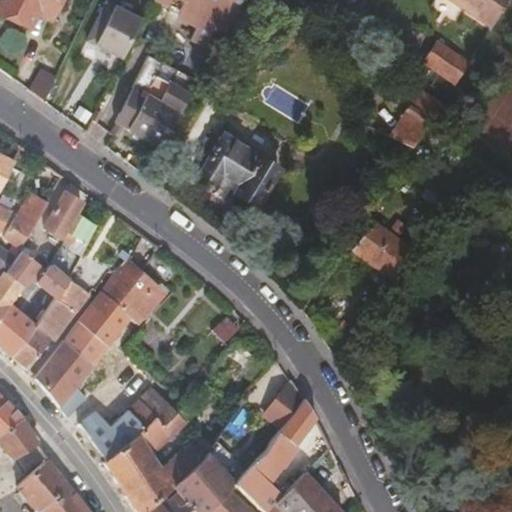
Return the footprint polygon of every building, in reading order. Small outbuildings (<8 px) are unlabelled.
[(55,22),(65,0),(3,0),(0,8),(0,10),(35,28),(41,16),(55,22)] [(163,0),(184,10),(196,16),(205,0),(163,0)] [(206,22),(233,36),(252,2),(247,0),(205,0),(196,16),(206,22)] [(511,0),(456,0),(503,33),(511,20),(511,0)] [(90,42),(105,50),(126,12),(110,4),(90,42)] [(177,24),(189,29),(196,16),(184,10),(177,24)] [(105,50),(125,61),(145,23),(126,12),(105,50)] [(189,29),(199,34),(206,22),(196,16),(189,29)] [(213,41),(226,48),(233,36),(206,22),(199,34),(195,42),(209,49),(213,41)] [(429,72),(460,94),(477,69),(446,48),(429,72)] [(30,91),(45,101),(60,72),(44,65),(30,91)] [(130,134),(162,155),(183,119),(162,108),(170,95),(157,86),(130,134)] [(399,140),(418,153),(450,109),(429,94),(399,140)] [(254,214),(281,170),(231,139),(204,181),(254,214)] [(0,184),(11,163),(0,157),(0,184)] [(89,245),(100,228),(80,213),(82,207),(66,195),(44,230),(60,241),(67,230),(89,245)] [(22,249),(47,209),(32,199),(16,224),(23,231),(15,243),(8,238),(0,250),(0,254),(13,264),(22,249)] [(0,323),(10,309),(20,293),(3,279),(0,283),(0,218),(7,222),(15,208),(0,200),(0,323)] [(348,254),(393,288),(412,261),(365,228),(348,254)] [(3,279),(20,293),(27,284),(40,263),(22,249),(13,264),(3,279)] [(132,320),(138,324),(168,293),(128,261),(99,298),(132,320)] [(36,291),(50,269),(40,263),(27,284),(36,291)] [(53,302),(68,281),(50,269),(36,291),(53,302)] [(53,302),(75,319),(91,298),(68,281),(53,302)] [(93,368),(132,320),(99,298),(65,342),(93,368)] [(34,330),(51,342),(55,346),(75,319),(53,302),(34,330)] [(0,323),(0,353),(11,363),(34,330),(10,309),(0,323)] [(11,363),(26,377),(51,342),(34,330),(11,363)] [(34,385),(65,418),(79,403),(71,395),(93,368),(65,342),(34,385)] [(157,425),(168,417),(169,416),(153,397),(142,406),(157,425)] [(293,451),(315,420),(303,399),(281,432),(261,457),(252,467),(234,486),(253,505),(299,458),(293,451)] [(0,404),(0,444),(21,425),(0,404)] [(146,433),(157,425),(142,406),(131,414),(146,433)] [(77,427),(103,468),(146,433),(131,414),(110,431),(97,413),(77,427)] [(130,511),(146,511),(202,459),(217,446),(206,433),(162,469),(152,454),(179,428),(168,417),(157,425),(146,433),(103,468),(130,511)] [(21,425),(0,444),(0,454),(14,468),(37,451),(21,425)] [(252,467),(261,457),(251,450),(241,460),(252,467)] [(252,511),(237,498),(234,486),(252,467),(241,460),(221,480),(202,459),(146,511),(252,511)] [(48,511),(71,494),(46,465),(15,489),(28,505),(22,510),(23,511),(48,511)] [(338,511),(303,473),(274,503),(290,511),(338,511)] [(48,511),(85,511),(71,494),(48,511)] [(290,511),(274,503),(266,511),(290,511)]
